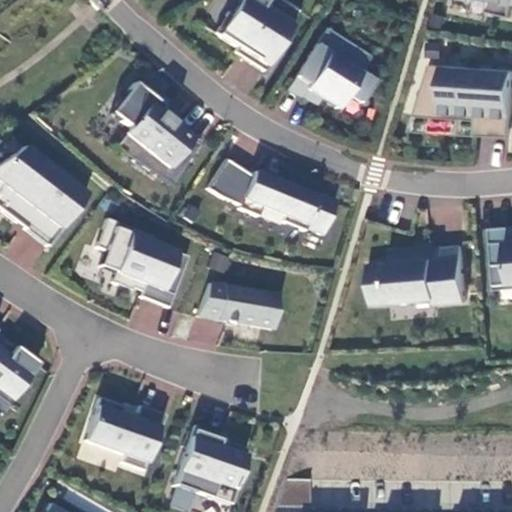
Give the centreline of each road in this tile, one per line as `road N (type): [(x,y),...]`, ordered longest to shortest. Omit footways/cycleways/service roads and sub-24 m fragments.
road 1 (residential): [(110,0),(228,110),(319,159),(403,182),(511,183)]
road 2 (residential): [(0,510),(87,333)]
road 3 (residential): [(87,333),(245,384)]
